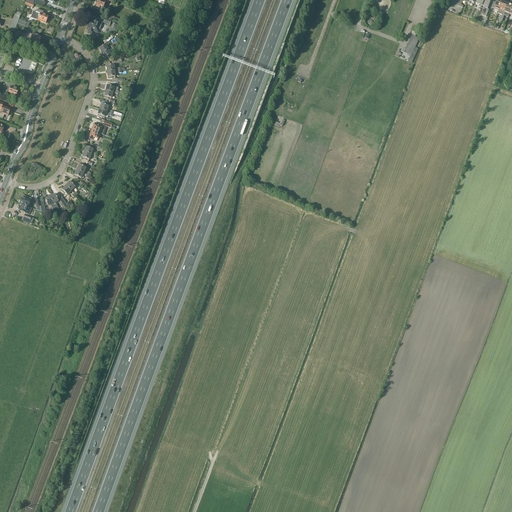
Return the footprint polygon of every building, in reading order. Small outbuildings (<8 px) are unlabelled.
[(485,14),(483,14),(482,15),(486,17),(489,10),(488,9),(491,0),(460,0),(458,7),(463,8),(463,6),(461,6),(463,0),(487,9),(485,14)] [(493,2),(491,8),(494,9),(494,10),(495,12),(497,13),(498,12),(499,11),(502,2),(497,0),(496,3),(493,2)] [(502,15),(502,16),(503,16),(508,4),(502,2),(499,11),(498,14),(502,15)] [(502,16),(501,18),(503,19),(504,16),(508,17),(509,15),(511,7),(511,5),(508,4),(503,16),(502,16)] [(37,20),(46,23),(47,23),(48,20),(47,20),(48,17),(43,15),(44,12),(36,9),(35,12),(33,12),(31,18),(37,20)] [(17,12),(9,31),(14,33),(14,32),(17,24),(19,20),(21,14),(20,14),(21,13),(17,11),(17,12)] [(90,21),(87,29),(88,30),(87,33),(92,35),(93,32),(98,34),(100,30),(104,22),(92,18),(91,21),(90,21)] [(19,20),(17,24),(28,28),(29,23),(20,20),(19,20)] [(14,32),(11,42),(17,45),(21,35),(14,32)] [(29,34),(27,40),(38,44),(38,43),(39,43),(40,41),(39,41),(40,37),(32,34),(32,35),(29,34)] [(408,36),(405,44),(414,48),(418,40),(418,38),(415,37),(411,35),(409,34),(408,36)] [(405,44),(401,52),(411,56),(410,58),(408,62),(412,63),(418,51),(418,50),(415,49),(414,48),(405,44)] [(103,46),(99,48),(99,49),(102,54),(109,50),(106,45),(103,47),(103,46)] [(109,50),(102,54),(104,59),(105,60),(109,58),(108,57),(111,55),(109,50)] [(114,71),(107,72),(108,78),(108,79),(112,78),(112,77),(115,77),(115,74),(122,73),(122,71),(121,70),(118,71),(115,71),(114,71)] [(8,81),(4,93),(6,93),(8,94),(17,97),(17,96),(18,95),(18,94),(18,93),(19,90),(14,89),(16,84),(8,81)] [(107,86),(106,91),(113,93),(116,94),(120,95),(120,92),(117,92),(118,88),(112,86),(107,85),(107,86)] [(0,109),(1,110),(0,113),(0,117),(3,118),(4,115),(8,116),(8,115),(9,115),(10,114),(9,113),(10,110),(2,107),(4,104),(0,102),(0,109)] [(102,103),(102,104),(100,110),(107,112),(109,107),(106,106),(106,105),(102,103)] [(97,116),(102,117),(105,118),(107,112),(100,110),(98,115),(97,116)] [(92,131),(101,134),(103,135),(106,128),(99,125),(95,124),(92,131)] [(92,131),(89,139),(93,140),(93,139),(94,138),(97,139),(98,137),(99,137),(100,137),(101,134),(92,131)] [(86,147),(84,152),(91,155),(94,156),(95,153),(93,153),(94,150),(90,149),(91,148),(86,146),(86,147)] [(80,165),(79,165),(77,170),(84,174),(87,169),(83,167),(84,166),(80,165)] [(74,177),(78,178),(79,178),(82,179),(84,174),(77,170),(74,176),(75,176),(74,177)] [(71,182),(70,182),(66,186),(72,192),(75,188),(73,185),(74,185),(71,182)] [(61,191),(64,194),(65,193),(68,196),(72,192),(66,186),(62,190),(61,191)] [(55,195),(50,197),(53,204),(53,205),(54,207),(57,206),(56,203),(59,202),(57,199),(58,199),(56,194),(55,195)] [(22,196),(19,204),(22,205),(28,207),(31,199),(22,196)] [(50,197),(44,200),(46,204),(49,210),(52,208),(53,211),(53,212),(54,214),(57,213),(55,210),(56,210),(54,207),(53,205),(53,204),(50,197)] [(22,205),(20,212),(29,215),(32,208),(28,207),(22,205)] [(25,215),(22,222),(29,225),(30,221),(32,218),(25,215)]
